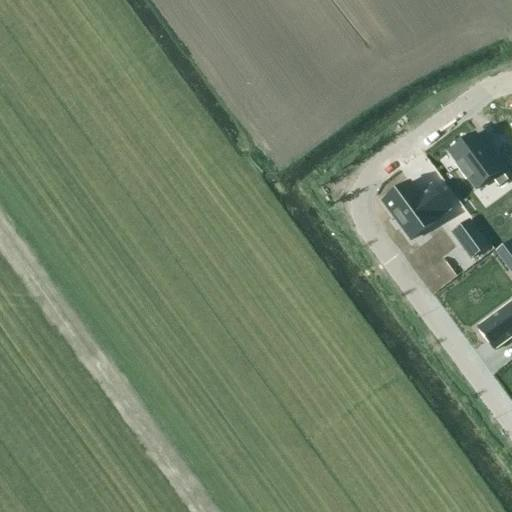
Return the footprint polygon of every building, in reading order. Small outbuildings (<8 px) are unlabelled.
[(508,181),(474,135),(450,152),(460,165),(457,167),(467,181),(470,179),(477,189),(492,179),(499,188),(508,181)] [(436,219),(449,210),(432,187),(419,196),(409,183),(383,202),(412,240),(437,221),(436,219)] [(488,246),(470,221),(452,234),(471,259),(488,246)] [(511,259),(511,245),(509,242),(496,251),(506,264),(511,259)] [(511,302),(476,328),(493,352),(511,337),(511,302)]
